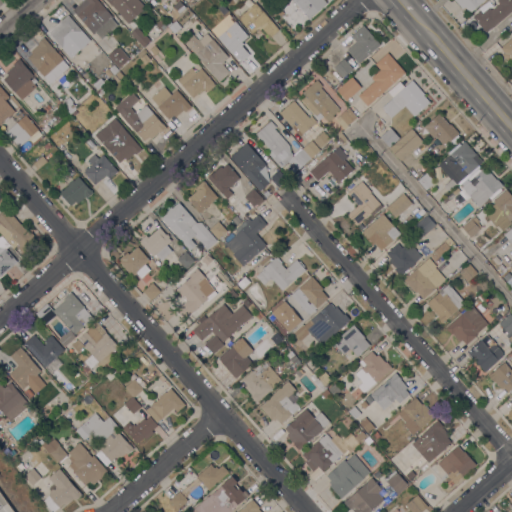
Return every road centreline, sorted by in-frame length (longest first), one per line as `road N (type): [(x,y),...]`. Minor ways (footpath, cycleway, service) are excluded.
road 1 (residential): [(367,0),(0,324)]
road 2 (residential): [(307,511),(0,158)]
road 3 (residential): [(511,454),(282,198)]
road 4 (primary): [(511,128),(410,12)]
road 5 (residential): [(229,422),(117,511)]
